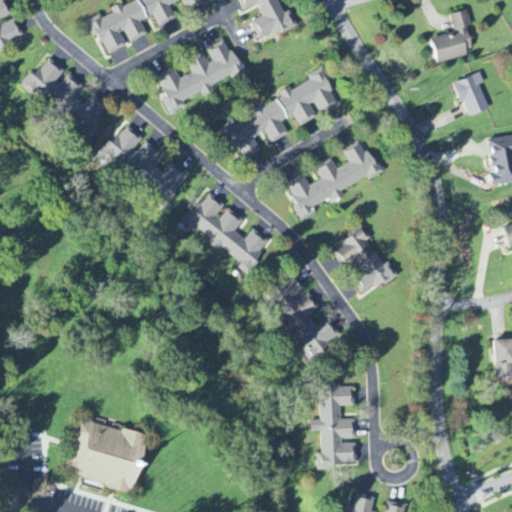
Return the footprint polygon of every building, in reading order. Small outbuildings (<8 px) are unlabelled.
[(0,0),(0,51),(25,40),(15,20),(3,26),(0,21),(12,15),(4,0),(0,0)] [(206,4),(204,0),(139,0),(123,8),(121,5),(110,10),(113,15),(102,20),(100,16),(85,23),(92,39),(99,36),(107,56),(128,47),(127,45),(147,36),(141,22),(153,17),(159,29),(176,21),(170,7),(182,1),(187,13),(206,4)] [(259,43),(296,27),(290,12),(283,15),(277,0),(237,0),(243,13),(258,7),(263,18),(251,23),(259,43)] [(437,64),(474,55),(467,29),(471,28),(467,12),(450,16),(455,34),(431,40),(437,64)] [(157,77),(165,99),(163,100),(169,115),(185,109),(182,101),(243,77),(229,41),(204,50),(206,53),(185,62),(191,77),(179,81),(175,70),(157,77)] [(106,109),(94,97),(85,106),(74,101),(82,87),(74,79),(68,76),(59,85),(57,84),(63,72),(55,64),(50,61),(44,66),(44,68),(35,77),(30,75),(19,86),(26,93),(64,113),(83,131),(85,132),(91,138),(92,137),(106,109)] [(339,106),(321,69),(307,76),(309,82),(291,91),(290,89),(279,94),(281,99),(262,108),(263,109),(234,123),(223,127),(240,162),(260,153),(253,139),(265,133),(270,145),(288,137),(281,122),(293,117),(298,128),(316,119),(310,106),(315,104),(320,115),(339,106)] [(468,119),(489,111),(479,87),(484,84),(480,74),(454,85),(468,119)] [(169,203),(187,175),(169,164),(163,174),(152,167),(161,154),(143,142),(144,139),(126,127),(113,146),(107,141),(97,156),(169,203)] [(494,187),(511,184),(511,138),(488,141),(494,187)] [(379,174),(361,141),(341,152),(348,164),(337,171),(330,159),(313,168),(321,181),(309,188),(303,176),(286,186),(297,206),(293,208),(301,223),(316,215),(313,209),(331,199),(334,203),(344,198),(342,194),(379,174)] [(270,243),(253,230),(245,241),(235,234),(243,222),(225,209),(226,207),(209,195),(195,213),(190,209),(180,223),(193,232),(195,229),(213,243),(210,247),(219,254),(221,250),(238,263),(235,267),(246,276),(270,243)] [(382,267),(368,242),(370,240),(362,226),(346,235),(349,242),(332,252),(342,270),(349,266),(366,295),(397,277),(389,263),(382,267)] [(511,249),(511,226),(503,229),(510,250),(511,249)] [(341,340),(330,320),(315,329),(308,317),(319,311),(308,292),(306,294),(296,277),(268,294),(307,360),(341,340)] [(511,341),(494,342),(496,383),(511,382),(511,341)] [(357,468),(356,445),(342,445),(342,440),(355,440),(355,421),(341,421),(340,408),(354,408),(353,388),(319,388),(320,422),(310,422),(310,434),(320,433),(321,455),(316,455),(316,468),(357,468)] [(79,417),(63,472),(129,492),(146,437),(79,417)] [(371,511),(374,499),(353,494),(349,511),(406,511),(408,507),(387,503),(385,511),(371,511)] [(17,511),(17,499),(7,500),(7,511),(17,511)]
